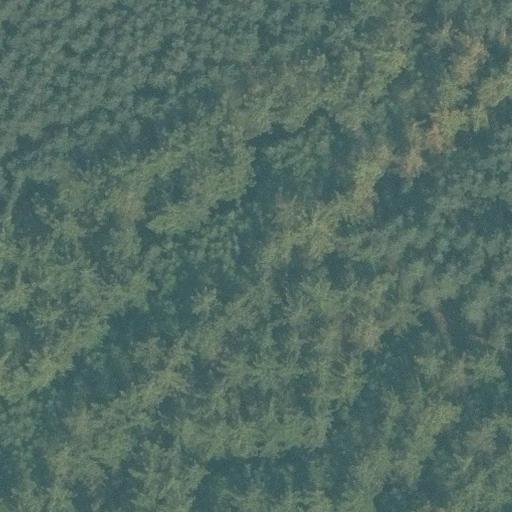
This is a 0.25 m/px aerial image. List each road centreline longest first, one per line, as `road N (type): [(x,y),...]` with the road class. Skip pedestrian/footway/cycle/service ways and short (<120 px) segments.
road 1 (track): [(30,511),(268,245),(363,167),(439,136),(511,82)]
road 2 (track): [(511,41),(396,10),(388,0)]
